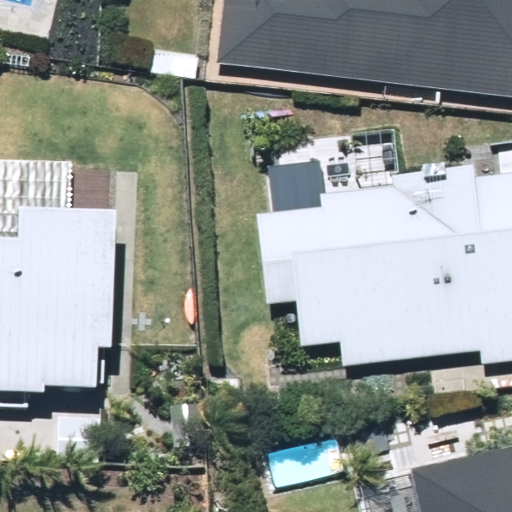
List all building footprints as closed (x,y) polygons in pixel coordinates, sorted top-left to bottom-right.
[(511,0),(225,0),(216,74),(511,113),(511,0)] [(316,188),(325,192),(336,188),(340,178),(336,167),(327,164),(316,167),(313,177),(316,188)] [(511,189),(473,194),(472,191),(394,198),(395,203),(319,210),(321,226),(255,232),(264,321),(294,319),(299,365),(340,360),(342,380),(477,367),(478,379),(511,375),(511,189)] [(0,419),(39,420),(39,413),(91,414),(92,377),(106,377),(110,245),(14,243),(13,276),(0,275),(0,419)] [(312,387),(278,389),(280,418),(313,415),(312,387)] [(241,470),(240,430),(222,431),(223,471),(241,470)] [(511,511),(511,462),(412,487),(417,511),(511,511)]
